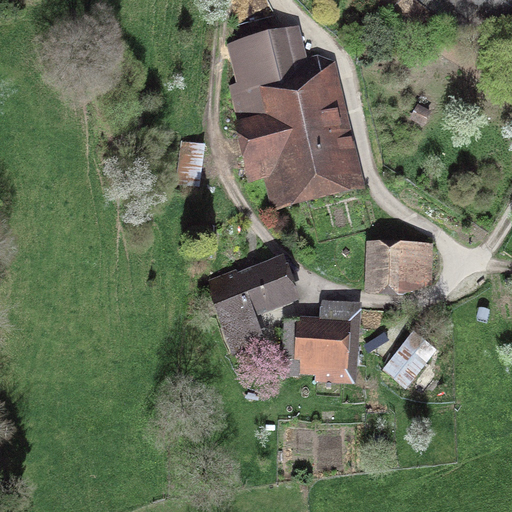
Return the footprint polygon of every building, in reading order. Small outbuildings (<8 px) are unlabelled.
[(511,0),(471,0),(503,25),(511,11),(511,0)] [(296,33),(232,48),(241,85),(231,87),(247,162),(250,161),(251,165),(278,159),(286,193),(347,178),(318,59),(303,63),(296,33)] [(409,109),(402,124),(426,135),(433,120),(409,109)] [(376,284),(402,286),(404,249),(378,247),(377,255),(367,254),(366,274),(376,275),(376,284)] [(280,268),(252,279),(250,273),(237,278),(236,275),(210,285),(226,327),(220,329),(230,355),(261,343),(249,312),(291,297),(280,268)] [(296,321),(296,325),(286,324),(283,375),(299,376),(299,368),(338,371),(341,334),(302,331),(303,321),(296,321)] [(427,345),(409,336),(390,374),(408,383),(427,345)]
